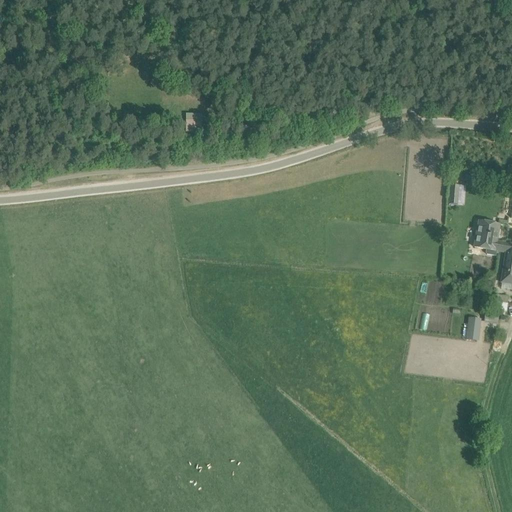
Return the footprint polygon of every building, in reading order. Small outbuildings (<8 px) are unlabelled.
[(203,134),(202,113),(185,113),(186,135),(203,134)] [(449,195),(459,196),(459,186),(449,185),(449,195)] [(496,252),(499,252),(500,252),(501,242),(496,241),(499,225),(479,222),(475,248),(486,250),(485,253),(487,255),(496,257),(496,252)] [(500,252),(499,252),(504,253),(499,282),(511,284),(511,244),(501,242),(500,252)] [(495,311),(506,312),(507,304),(496,303),(495,311)] [(439,308),(438,314),(450,316),(451,309),(439,308)] [(484,324),(497,326),(499,312),(486,310),(484,324)]
